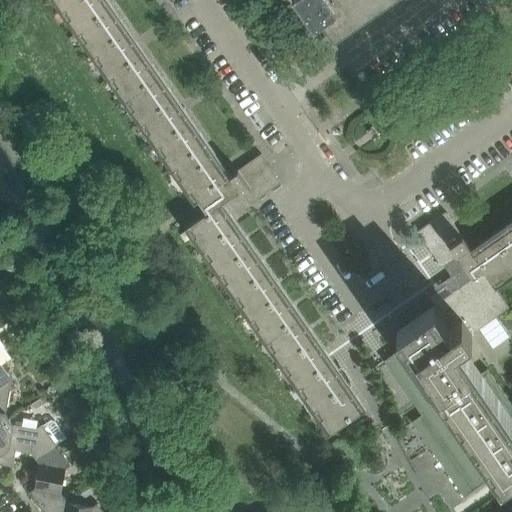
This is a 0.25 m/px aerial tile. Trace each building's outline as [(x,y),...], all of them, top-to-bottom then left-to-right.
[(55,0),(63,10),(65,8),(71,17),(69,18),(78,33),(81,31),(87,39),(84,41),(94,55),(97,53),(103,62),(100,64),(110,78),(113,76),(118,84),(116,86),(126,101),(129,99),(135,108),(132,109),(142,123),(144,122),(150,130),(148,132),(158,146),(160,144),(166,153),(164,155),(173,169),(176,167),(182,175),(179,177),(189,191),(192,190),(198,198),(193,201),(194,203),(198,200),(227,180),(226,178),(101,0),(55,0)] [(385,0),(295,0),(313,26),(318,23),(322,19),(334,36),(385,0)] [(207,212),(185,227),(186,229),(191,226),(197,234),(194,236),(204,250),(206,248),(212,257),(210,259),(220,273),(222,271),(228,280),(226,281),(235,296),(238,294),(244,302),(241,304),(251,318),(254,316),(260,325),(257,327),(267,341),(270,339),(276,348),(273,350),(283,364),(285,362),(291,371),(289,373),(299,387),(301,385),(307,393),(304,395),(314,409),(317,408),(323,416),(320,418),(329,431),(327,432),(328,434),(361,411),(219,206),(224,203),(241,191),(250,204),(281,182),(261,154),(230,175),(226,178),(227,180),(198,200),(207,212)] [(390,319),(382,325),(399,350),(390,356),(389,357),(384,360),(384,361),(387,365),(415,404),(421,414),(411,421),(464,497),(496,475),(501,482),(511,473),(511,405),(490,374),(487,369),(475,377),(454,345),(461,341),(472,334),(508,309),(494,288),(498,285),(475,252),(473,252),(445,212),(417,231),(417,232),(425,243),(441,266),(443,265),(449,261),(457,273),(464,284),(446,296),(435,304),(437,306),(429,312),(429,311),(429,310),(428,309),(426,310),(427,311),(424,313),(419,306),(416,302),(390,319)] [(511,225),(475,252),(498,285),(511,275),(511,225)] [(0,261),(11,263),(13,251),(1,250),(0,257),(0,261)] [(30,341),(40,335),(34,327),(25,334),(30,341)] [(0,366),(2,366),(12,358),(0,341),(0,366)] [(0,425),(9,419),(6,413),(10,390),(16,386),(2,366),(0,366),(0,425)] [(36,459),(57,444),(67,437),(55,421),(50,421),(43,425),(42,424),(36,428),(13,424),(9,419),(0,425),(0,448),(13,467),(16,451),(32,454),(36,459)] [(44,511),(65,497),(61,492),(65,469),(71,465),(57,444),(36,459),(40,464),(35,488),(29,492),(44,511)] [(0,464),(13,467),(0,448),(0,464)] [(103,511),(97,503),(91,507),(68,503),(65,497),(44,511),(43,511),(103,511)]
